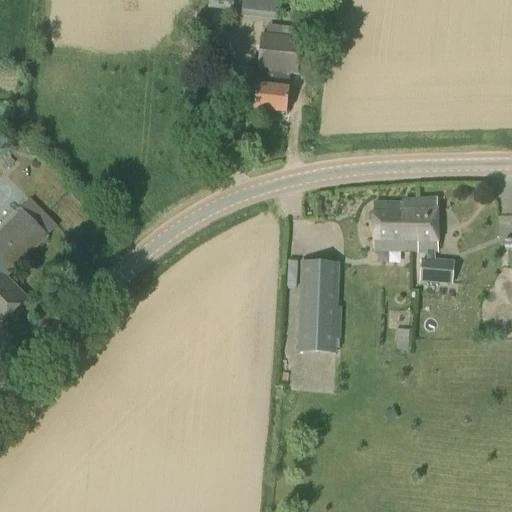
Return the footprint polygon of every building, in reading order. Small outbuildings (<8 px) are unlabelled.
[(279,22),(282,0),(242,0),(240,17),(279,22)] [(297,78),(301,40),(261,36),(252,111),(285,115),(290,78),(297,78)] [(0,325),(1,326),(26,300),(7,279),(49,238),(35,225),(45,215),(30,200),(0,228),(0,325)] [(437,256),(435,200),(403,202),(403,205),(374,205),(375,256),(427,256),(435,256),(437,256)] [(486,257),(508,256),(507,238),(508,238),(507,211),(484,212),(486,257)] [(435,256),(427,256),(427,261),(426,261),(421,260),(421,282),(421,283),(453,285),(454,262),(435,261),(435,256)] [(301,294),(298,353),(335,354),(338,269),(338,265),(335,265),(302,264),(301,294)] [(365,286),(413,286),(413,264),(365,264),(365,286)] [(435,302),(435,293),(416,294),(416,303),(435,302)] [(454,297),(456,321),(464,320),(462,296),(454,297)] [(378,327),(348,326),(347,361),(377,362),(378,327)] [(437,373),(435,363),(411,368),(412,377),(437,373)]
